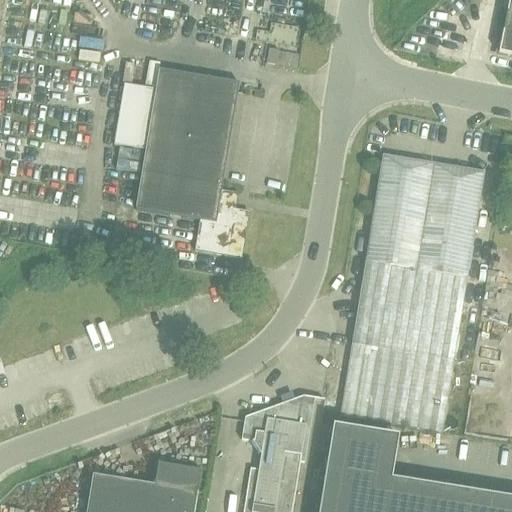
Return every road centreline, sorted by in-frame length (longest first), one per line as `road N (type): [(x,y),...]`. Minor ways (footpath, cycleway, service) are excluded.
road 1 (unclassified): [(0,461),(222,376),(281,330),(311,270),(343,71)]
road 2 (unclassified): [(511,104),(343,71)]
